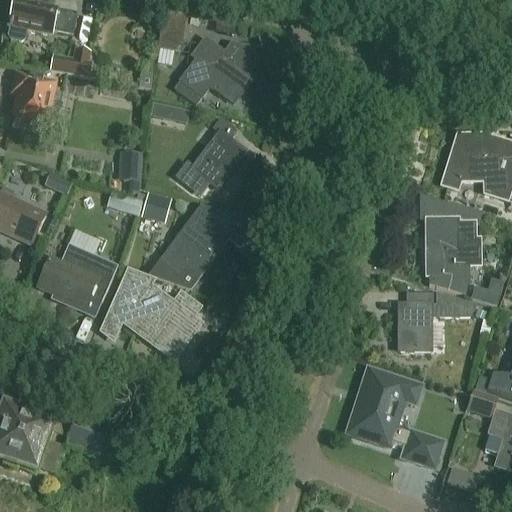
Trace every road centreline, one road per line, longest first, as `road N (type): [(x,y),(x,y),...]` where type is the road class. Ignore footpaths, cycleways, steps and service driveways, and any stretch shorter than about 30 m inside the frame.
road 1 (residential): [(215,420),(284,204),(300,39)]
road 2 (residential): [(303,459),(422,94)]
road 3 (unclassified): [(215,420),(0,323)]
road 4 (residential): [(422,94),(300,39)]
road 5 (unclassified): [(423,511),(303,459)]
